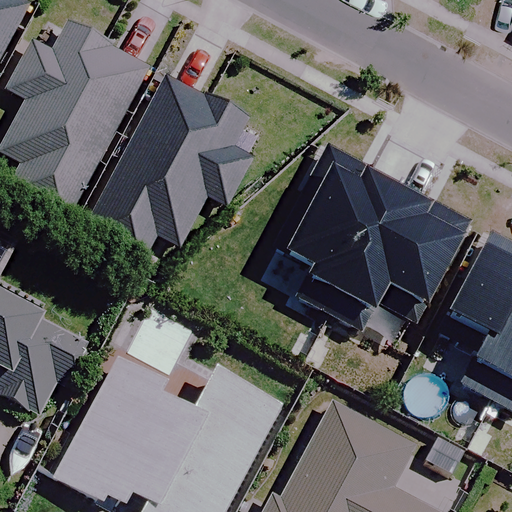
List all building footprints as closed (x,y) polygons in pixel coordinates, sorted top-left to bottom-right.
[(0,0),(0,61),(28,9),(9,0),(0,0)] [(52,56),(34,47),(8,96),(27,105),(0,155),(0,156),(23,169),(8,195),(67,227),(149,73),(67,29),(52,56)] [(86,236),(143,266),(157,240),(180,252),(208,201),(227,211),(252,163),(232,153),(247,126),(167,84),(86,236)] [(310,269),(294,300),(327,318),(343,288),(395,191),(362,174),(365,169),(325,148),(271,249),(310,269)] [(424,207),(395,191),(343,288),(327,318),(358,335),(374,305),(413,325),(466,225),(426,204),(424,207)] [(504,372),(511,357),(511,250),(486,237),(435,330),(476,352),(458,385),(489,401),(504,372)] [(54,384),(64,388),(81,352),(0,312),(0,412),(32,428),(54,384)] [(511,357),(504,372),(489,401),(511,413),(511,357)] [(158,392),(107,364),(40,487),(85,511),(217,511),(271,415),(205,379),(183,421),(152,404),(158,392)] [(269,494),(259,511),(438,511),(393,489),(414,449),(329,405),(280,499),(269,494)]
